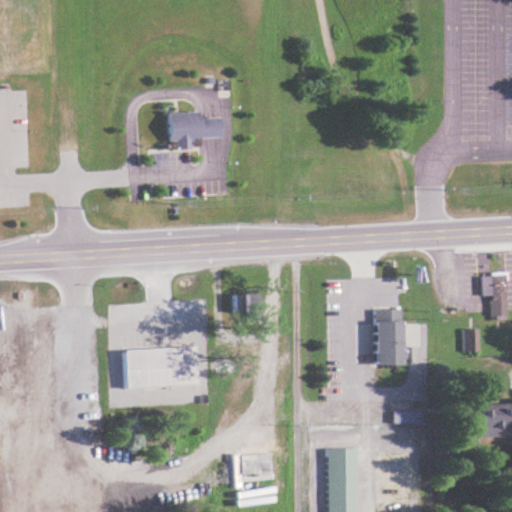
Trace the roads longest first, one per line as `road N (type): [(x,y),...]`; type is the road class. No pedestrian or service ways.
road 1 (primary): [(0,258),(511,229)]
road 2 (residential): [(298,242),(298,511)]
